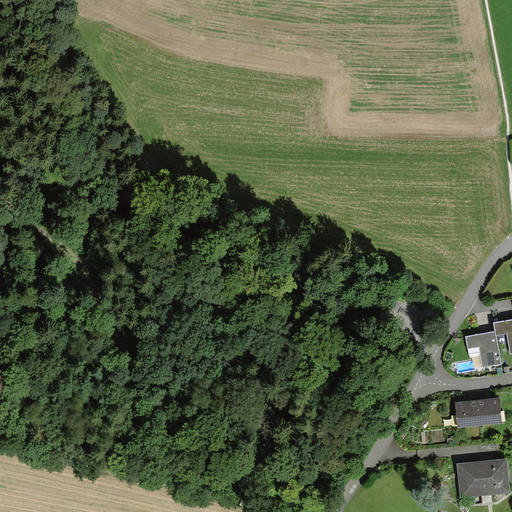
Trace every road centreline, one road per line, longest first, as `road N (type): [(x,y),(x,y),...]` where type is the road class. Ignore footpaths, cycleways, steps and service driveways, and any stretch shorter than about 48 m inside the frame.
road 1 (track): [(181,485),(143,423),(94,281),(0,196)]
road 2 (track): [(0,442),(267,511)]
road 3 (track): [(511,185),(485,0)]
road 4 (residential): [(426,373),(332,511)]
road 5 (residential): [(511,242),(449,327),(426,373)]
